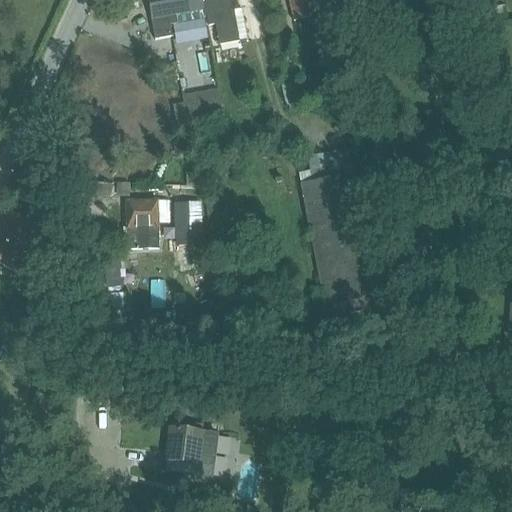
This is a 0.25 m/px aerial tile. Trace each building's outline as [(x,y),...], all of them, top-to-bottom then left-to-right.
[(206,14),(203,0),(148,0),(155,39),(172,36),(170,25),(205,18),(204,14),(206,14)] [(219,44),(247,39),(242,8),(238,9),(236,0),(203,0),(206,14),(208,25),(216,24),(219,44)] [(300,32),(332,25),(329,12),(326,13),(323,0),(289,0),(294,21),(298,20),(300,32)] [(287,106),(300,103),(295,81),(282,84),(287,106)] [(211,84),(185,96),(192,113),(219,101),(211,84)] [(475,103),(477,124),(487,123),(485,102),(475,103)] [(461,135),(465,162),(483,160),(481,147),(485,147),(484,137),(480,138),(479,132),(461,135)] [(394,171),(424,168),(419,134),(390,138),(394,171)] [(327,319),(381,308),(354,174),(353,174),(348,149),(307,157),(310,170),(300,172),(302,184),(300,185),(327,319)] [(78,177),(113,179),(114,160),(80,158),(78,177)] [(505,167),(487,169),(490,190),(508,188),(506,176),(510,176),(509,170),(505,170),(505,167)] [(201,172),(175,173),(176,185),(202,185),(201,172)] [(396,173),(374,175),(375,189),(381,189),(382,200),(395,198),(393,185),(399,184),(398,173),(396,174),(396,173)] [(112,184),(96,182),(95,197),(109,198),(109,196),(111,196),(112,184)] [(117,196),(130,196),(130,184),(118,183),(117,196)] [(128,249),(159,249),(159,218),(162,218),(163,225),(172,224),(173,217),(169,218),(169,203),(128,204),(128,249)] [(172,274),(213,268),(208,225),(201,226),(201,225),(202,225),(202,219),(199,219),(197,203),(176,204),(177,224),(187,222),(187,225),(177,226),(177,238),(175,238),(176,251),(171,251),(172,274)] [(0,263),(19,272),(39,224),(8,211),(0,228),(0,263)] [(392,273),(420,268),(413,231),(385,237),(392,273)] [(104,258),(107,286),(123,285),(121,257),(104,258)] [(132,292),(87,296),(89,324),(134,319),(132,292)] [(201,319),(173,318),(172,336),(200,337),(201,319)] [(95,404),(112,404),(112,373),(95,373),(95,404)] [(195,478),(213,480),(219,434),(168,427),(164,462),(167,462),(166,472),(195,476),(195,478)]
